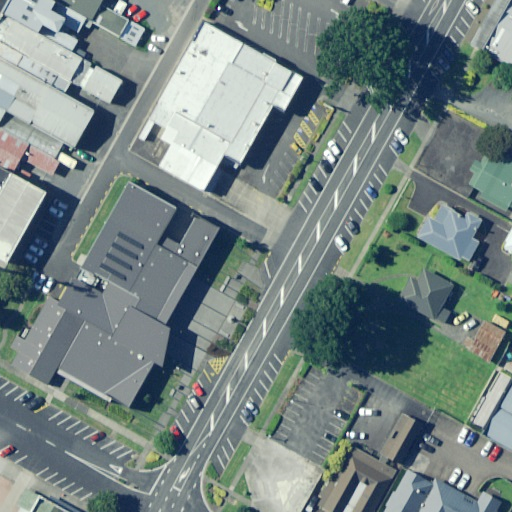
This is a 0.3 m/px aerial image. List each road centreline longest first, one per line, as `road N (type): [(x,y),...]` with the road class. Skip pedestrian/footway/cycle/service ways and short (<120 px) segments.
road 1 (residential): [(164,509),(443,0)]
road 2 (residential): [(0,416),(164,509)]
